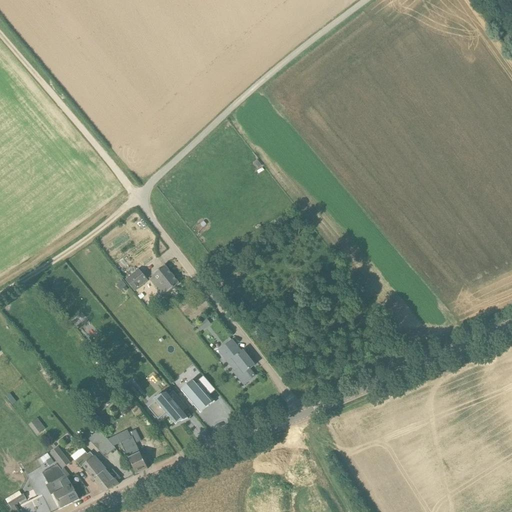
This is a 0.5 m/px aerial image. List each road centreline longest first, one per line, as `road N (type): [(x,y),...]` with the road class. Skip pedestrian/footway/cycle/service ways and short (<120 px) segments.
road 1 (unclassified): [(299,415),(273,370),(136,199),(262,80),(365,0)]
road 2 (tertiary): [(88,511),(299,415)]
road 3 (tertiary): [(299,415),(511,324)]
road 4 (track): [(136,199),(0,31)]
road 5 (track): [(136,199),(0,295)]
